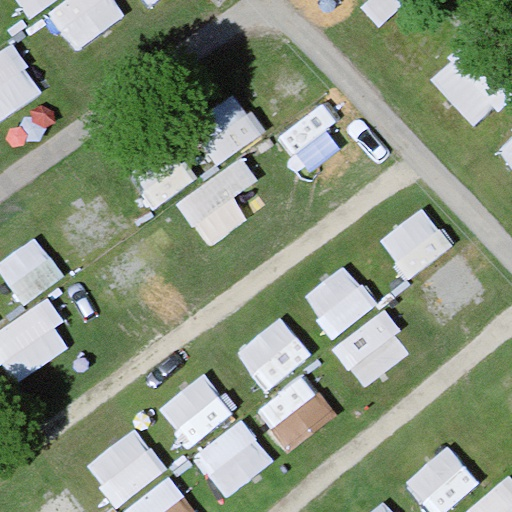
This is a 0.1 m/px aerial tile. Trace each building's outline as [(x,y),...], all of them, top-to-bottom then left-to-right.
[(36,0),(47,11),(58,0),(36,0)] [(81,42),(131,6),(126,0),(63,0),(55,7),(81,42)] [(0,50),(0,121),(53,83),(19,37),(0,50)] [(511,77),(475,37),(438,70),(482,119),(511,92),(511,77)] [(315,176),(363,143),(329,94),(280,127),(315,176)] [(511,134),(488,154),(511,182),(511,134)] [(246,153),(188,194),(218,236),(276,195),(246,153)] [(435,198),(382,235),(386,242),(410,275),(463,238),(435,198)] [(51,230),(7,254),(29,295),(73,272),(51,230)] [(360,256),(311,281),(336,329),(385,304),(360,256)] [(2,336),(35,379),(77,347),(44,304),(2,336)] [(396,304),(343,339),(371,382),(424,347),(396,304)] [(276,384),(322,346),(291,308),(245,347),(276,384)] [(301,443),(345,406),(312,367),(268,404),(301,443)] [(251,412),(203,450),(238,493),(286,455),(251,412)] [(146,421),(95,459),(127,502),(178,464),(146,421)] [(455,437),(415,475),(449,511),(490,474),(455,437)] [(476,511),(511,511),(511,473),(472,506),(476,511)] [(198,511),(187,477),(139,491),(145,511),(198,511)] [(410,511),(384,486),(357,511),(410,511)]
